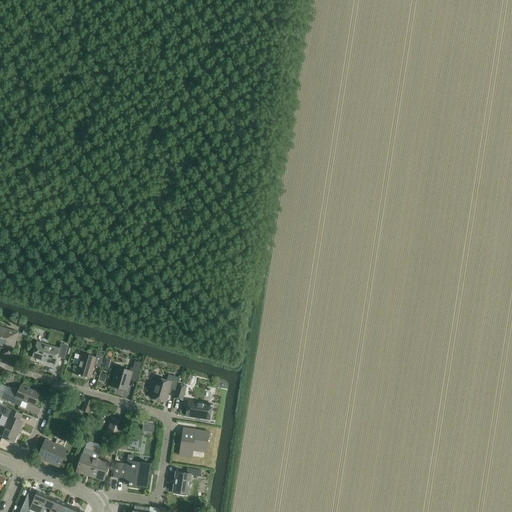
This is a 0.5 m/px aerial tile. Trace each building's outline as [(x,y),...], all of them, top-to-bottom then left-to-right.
[(0,327),(0,347),(5,349),(3,355),(11,357),(18,333),(0,327)] [(38,342),(33,358),(56,365),(58,357),(64,359),(68,346),(61,344),(60,349),(38,342)] [(97,354),(96,358),(81,353),(75,374),(90,379),(94,366),(100,368),(105,352),(100,350),(98,354),(97,354)] [(102,369),(106,370),(111,352),(107,351),(102,369)] [(126,391),(129,380),(136,382),(142,363),(138,362),(137,366),(134,365),(132,372),(117,367),(111,387),(126,391)] [(100,374),(98,380),(105,382),(107,376),(100,374)] [(170,389),(176,391),(178,384),(180,378),(168,375),(167,380),(157,377),(151,399),(165,403),(170,389)] [(177,391),(175,398),(182,400),(186,386),(178,384),(176,391),(177,391)] [(1,398),(11,403),(20,407),(22,401),(34,406),(40,394),(21,386),(18,392),(8,388),(6,394),(3,393),(1,398)] [(89,413),(93,402),(86,399),(82,411),(89,413)] [(210,420),(212,405),(188,401),(186,416),(210,420)] [(22,416),(0,405),(0,414),(9,418),(0,437),(14,443),(23,423),(19,421),(22,416)] [(119,434),(124,421),(113,417),(109,431),(119,434)] [(195,436),(183,434),(179,455),(192,457),(193,451),(206,453),(209,432),(196,430),(195,436)] [(59,465),(67,449),(47,440),(40,457),(59,465)] [(110,465),(97,460),(99,453),(85,448),(83,455),(78,470),(104,480),(110,465)] [(116,462),(112,477),(124,479),(123,484),(147,488),(151,464),(133,461),(134,456),(128,455),(127,464),(116,462)] [(189,494),(192,476),(200,477),(201,470),(187,468),(186,475),(176,474),(174,492),(189,494)] [(29,490),(19,511),(28,511),(30,510),(33,511),(41,511),(48,496),(37,492),(36,493),(29,490)] [(48,496),(41,511),(62,511),(66,504),(48,496)]
